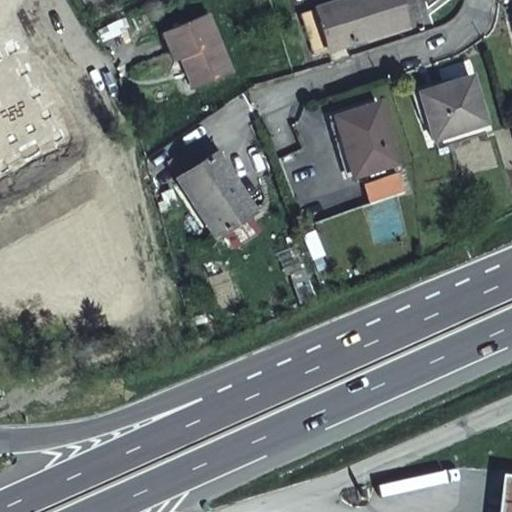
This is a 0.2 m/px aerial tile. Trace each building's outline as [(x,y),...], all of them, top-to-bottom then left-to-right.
[(394,0),(338,0),(298,12),(311,52),(402,24),(394,0)] [(182,55),(195,85),(228,72),(205,11),(160,29),(172,59),(177,57),(182,55)] [(189,88),(195,85),(182,55),(177,57),(189,88)] [(464,78),(414,94),(427,140),(479,125),(464,78)] [(341,115),(329,119),(347,176),(389,163),(369,102),(340,111),(341,115)] [(211,155),(175,180),(214,239),(251,214),(211,155)] [(286,272),(296,301),(312,295),(301,266),(286,272)] [(495,511),(511,511),(511,480),(499,479),(498,492),(495,511)]
